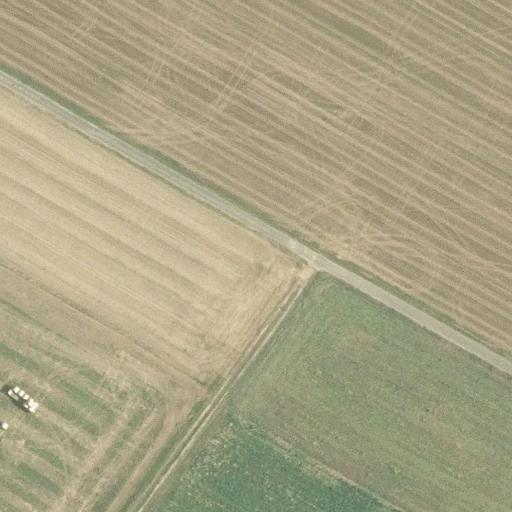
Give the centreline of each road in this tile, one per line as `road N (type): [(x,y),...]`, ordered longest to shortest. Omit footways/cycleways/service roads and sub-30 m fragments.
road 1 (track): [(0,85),(316,267)]
road 2 (track): [(140,511),(316,267)]
road 3 (track): [(316,267),(511,377)]
